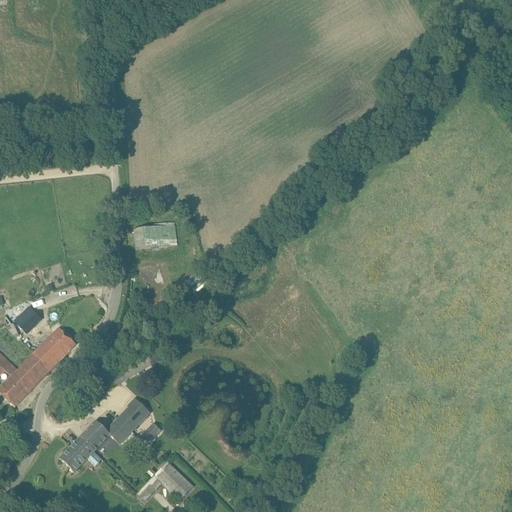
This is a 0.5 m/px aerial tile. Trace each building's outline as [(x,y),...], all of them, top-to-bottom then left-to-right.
[(175,227),(144,230),(134,231),(136,251),(176,247),(175,227)] [(14,322),(27,335),(41,321),(28,308),(14,322)] [(32,355),(49,373),(76,346),(58,329),(32,355)] [(49,373),(32,355),(17,371),(0,355),(0,377),(5,372),(10,378),(0,388),(0,395),(14,409),(49,373)] [(114,387),(134,376),(130,369),(110,381),(114,387)] [(95,422),(79,439),(94,453),(109,437),(119,446),(150,414),(136,401),(106,432),(95,422)] [(139,441),(145,447),(153,439),(153,440),(155,438),(154,438),(156,436),(153,433),(152,432),(152,433),(149,430),(148,431),(142,436),(143,437),(139,441)] [(93,454),(94,453),(79,439),(59,460),(74,474),(87,460),(95,467),(101,461),(93,454)] [(167,463),(154,477),(136,495),(145,503),(162,485),(180,502),(193,488),(167,463)]
